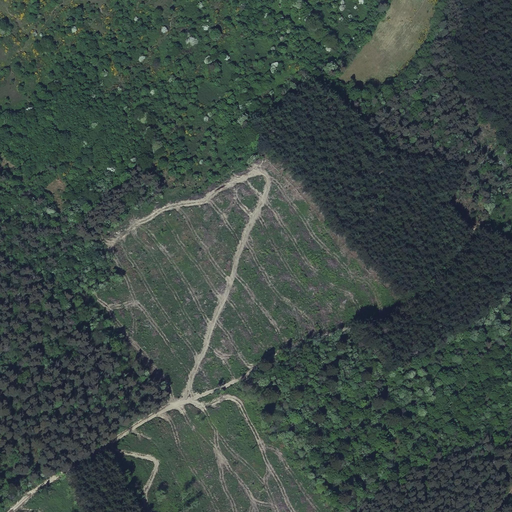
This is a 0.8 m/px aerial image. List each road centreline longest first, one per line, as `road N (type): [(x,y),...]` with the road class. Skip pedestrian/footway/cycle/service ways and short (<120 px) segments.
road 1 (track): [(511,189),(404,298),(183,399),(44,480),(5,511)]
road 2 (track): [(353,511),(420,463),(496,432),(511,416)]
